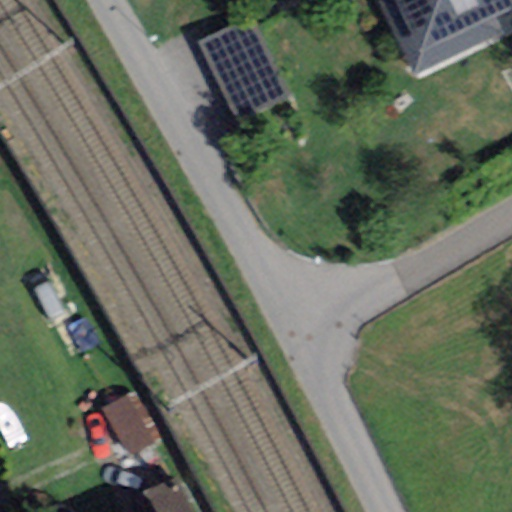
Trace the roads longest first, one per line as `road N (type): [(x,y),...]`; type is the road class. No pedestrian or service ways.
road 1 (residential): [(314,335),(109,0)]
road 2 (residential): [(314,335),(511,217)]
road 3 (residential): [(397,511),(314,335)]
